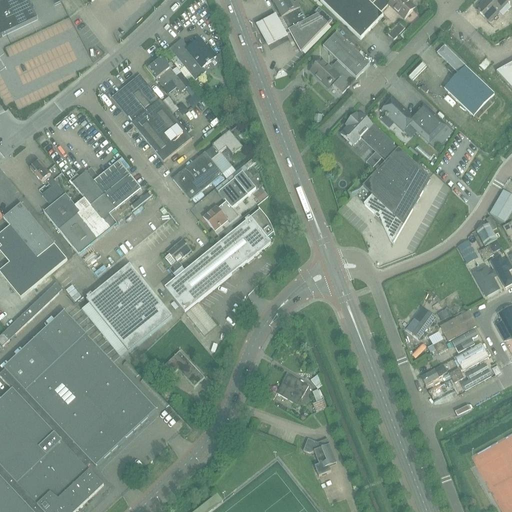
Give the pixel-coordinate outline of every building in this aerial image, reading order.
[(28,0),(11,0),(0,5),(0,38),(7,36),(38,21),(28,0)] [(271,0),(282,19),(287,17),(300,9),(297,3),(294,5),(290,0),(271,0)] [(380,14),(365,0),(321,0),(320,2),(360,41),(383,17),(380,14)] [(365,0),(380,14),(389,5),(393,0),(365,0)] [(405,0),(393,0),(389,5),(404,20),(415,9),(405,0)] [(480,15),(488,23),(507,4),(503,0),(485,0),(475,11),(478,13),(478,14),(479,15),(480,15)] [(287,28),(301,54),(328,26),(318,16),(307,22),(300,9),(287,17),(292,26),(287,28)] [(287,39),(275,16),(256,27),(268,49),(287,39)] [(387,35),(394,41),(405,30),(399,24),(387,35)] [(337,34),(330,41),(323,49),(337,62),(331,69),(339,77),(333,83),(344,93),(349,88),(347,86),(354,79),(356,80),(370,65),(337,34)] [(181,40),(170,50),(195,82),(206,73),(203,69),(216,58),(210,51),(208,52),(200,41),(192,47),(194,49),(191,52),(181,40)] [(438,54),(459,75),(465,68),(445,48),(438,54)] [(167,94),(176,87),(181,94),(186,89),(161,59),(148,70),(167,94)] [(332,84),(333,83),(339,77),(331,69),(330,69),(322,61),(311,73),(328,90),(328,89),(328,88),(330,86),(330,87),(332,85),(332,84)] [(511,64),(496,73),(511,90),(511,64)] [(444,90),(451,96),(473,118),(494,96),(465,68),(444,90)] [(159,101),(147,86),(140,78),(114,99),(133,123),(131,124),(163,163),(192,140),(160,101),(159,101)] [(403,133),(410,126),(408,124),(413,118),(411,116),(408,113),(406,115),(393,102),(394,100),(390,96),(384,103),(388,106),(382,112),(403,133)] [(410,126),(435,151),(452,133),(423,104),(411,116),(413,118),(408,124),(410,126)] [(361,137),(387,161),(398,149),(372,125),(371,126),(359,114),(358,116),(356,114),(345,126),(346,127),(340,135),(347,141),(349,140),(356,147),(362,141),(360,139),(361,137)] [(213,148),(217,153),(219,155),(228,147),(235,156),(243,149),(230,133),(212,147),(213,148)] [(217,153),(213,148),(172,180),(190,202),(223,175),(209,159),(217,153)] [(368,181),(362,187),(372,196),(364,205),(375,216),(377,214),(380,218),(387,234),(392,246),(431,179),(398,149),(397,150),(387,161),(369,180),(368,181)] [(57,185),(37,160),(33,164),(35,166),(30,170),(42,184),(46,181),(52,189),(57,185)] [(94,183),(86,173),(79,179),(78,176),(70,182),(69,183),(71,186),(72,185),(84,200),(91,208),(129,176),(119,163),(94,183)] [(219,194),(227,204),(232,210),(256,190),(243,174),(219,194)] [(141,190),(129,176),(91,208),(84,200),(75,207),(57,185),(52,189),(42,197),(51,208),(45,213),(44,212),(43,213),(79,256),(117,225),(109,216),(141,190)] [(490,215),(499,220),(505,224),(511,210),(511,196),(503,192),(490,215)] [(232,210),(227,204),(218,211),(216,208),(203,219),(215,233),(228,222),(229,224),(238,217),(232,210)] [(0,235),(0,246),(2,249),(13,262),(0,273),(0,274),(21,300),(67,262),(21,205),(3,219),(10,228),(0,235)] [(260,212),(251,220),(165,289),(185,314),(271,244),(268,240),(273,236),(274,237),(274,236),(273,231),(271,227),(268,222),(265,218),(259,211),(260,212)] [(476,232),(477,235),(484,248),(497,241),(492,232),(497,230),(490,218),(486,220),(489,225),(476,232)] [(507,237),(511,234),(511,222),(502,228),(507,237)] [(191,252),(183,242),(168,254),(177,264),(191,252)] [(489,247),(484,250),(489,259),(494,257),(489,247)] [(484,250),(483,250),(479,252),(484,262),(489,259),(484,250)] [(511,287),(511,278),(501,259),(491,263),(506,291),(511,287)] [(86,301),(129,353),(172,318),(130,266),(86,301)] [(482,277),(492,298),(503,292),(493,271),(482,277)] [(56,285),(46,294),(0,337),(0,345),(3,348),(62,292),(56,285)] [(437,319),(430,314),(423,308),(406,330),(419,340),(427,329),(428,330),(437,319)] [(511,309),(502,315),(511,334),(511,309)] [(0,511),(82,511),(80,510),(82,508),(81,506),(101,487),(87,473),(88,471),(86,469),(91,464),(95,468),(156,411),(149,404),(64,314),(4,370),(5,371),(0,375),(0,378),(12,391),(0,401),(0,511)] [(469,316),(441,332),(447,344),(476,329),(469,316)] [(477,331),(452,345),(459,357),(484,343),(477,331)] [(443,341),(433,346),(436,351),(445,345),(443,341)] [(448,350),(445,345),(436,351),(438,355),(438,356),(448,350)] [(485,345),(457,361),(463,373),(492,357),(485,345)] [(173,375),(188,362),(179,353),(165,367),(173,375)] [(468,384),(460,388),(463,395),(494,380),(487,367),(466,379),(468,384)] [(183,377),(187,381),(194,389),(204,379),(198,372),(193,368),(183,377)] [(459,370),(449,375),(452,380),(461,374),(459,370)] [(421,378),(425,386),(439,378),(435,371),(421,378)] [(464,379),(461,374),(452,380),(454,384),(464,379)] [(276,395),(297,407),(309,387),(288,375),(276,395)] [(454,384),(452,380),(429,393),(434,403),(455,392),(452,386),(454,384)] [(312,405),(316,414),(326,410),(322,401),(312,405)] [(337,464),(329,446),(327,440),(317,444),(308,440),(303,452),(309,454),(314,453),(319,466),(315,467),(319,478),(331,473),(329,468),(337,464)]
